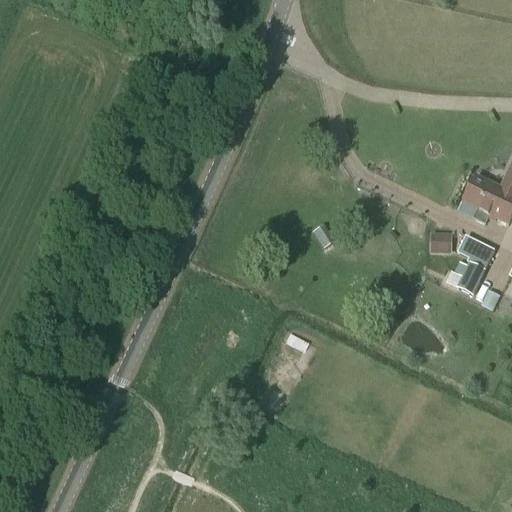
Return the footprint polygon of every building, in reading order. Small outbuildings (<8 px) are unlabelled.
[(511,166),(501,190),(476,178),(462,206),(477,213),(473,221),(485,227),(489,219),(508,228),(511,219),(511,166)] [(452,237),(430,236),(430,256),(451,257),(452,237)] [(463,280),(457,291),(472,298),(494,253),(477,245),(468,264),(470,265),(468,270),(459,266),(455,276),(463,280)] [(481,308),(487,311),(492,313),(499,299),(498,298),(488,293),(481,308)] [(282,328),(278,338),(298,346),(302,336),(282,328)]
